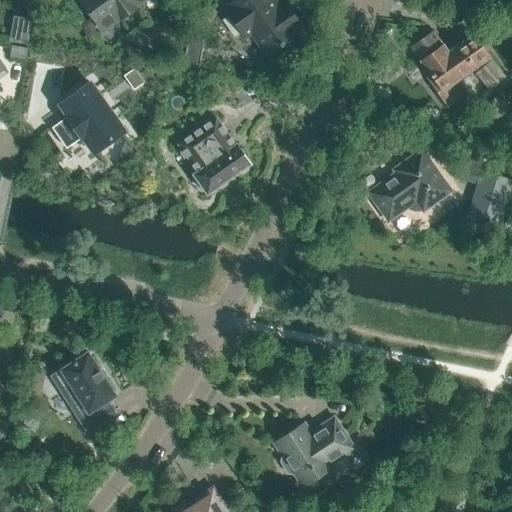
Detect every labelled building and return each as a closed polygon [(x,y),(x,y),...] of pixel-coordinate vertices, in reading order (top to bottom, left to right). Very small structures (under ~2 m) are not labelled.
[(80,0),(102,31),(119,18),(120,20),(138,8),(136,6),(144,0),(80,0)] [(298,35),(295,32),(302,27),(285,2),(278,7),(272,0),(237,0),(231,4),(233,8),(226,12),(244,37),(251,32),(268,56),(298,35)] [(427,79),(447,107),(460,98),(451,85),(476,68),(478,72),(477,73),(490,89),(504,78),(491,62),(489,63),(487,60),(490,58),(474,35),(448,53),(433,32),(411,48),(431,76),(427,79)] [(205,40),(190,37),(184,69),(199,71),(205,40)] [(10,57),(26,60),(28,48),(12,45),(10,57)] [(143,83),(134,69),(125,75),(134,89),(143,83)] [(69,116),(52,128),(66,148),(83,137),(94,153),(124,132),(90,85),(61,105),(69,116)] [(484,123),(494,137),(509,127),(499,112),(484,123)] [(181,154),(185,159),(189,159),(198,172),(194,175),(208,195),(209,194),(217,188),(221,189),(226,185),(227,181),(239,173),(243,174),(248,170),(249,166),(250,165),(251,164),(250,163),(250,164),(248,160),(248,156),(245,151),(241,150),(238,146),(237,144),(236,145),(233,148),(227,140),(229,138),(230,138),(230,137),(229,137),(217,119),(217,118),(216,119),(179,144),(178,145),(179,146),(182,150),(181,154)] [(370,194),(388,220),(406,207),(410,210),(414,212),(419,212),(423,210),(449,191),(421,152),(395,171),(398,174),(370,194)] [(458,162),(453,178),(476,185),(468,213),(500,223),(511,182),(511,179),(481,170),(458,162)] [(116,396),(88,352),(61,370),(51,377),(62,395),(87,432),(117,413),(109,400),(116,396)] [(16,427),(28,430),(33,411),(20,408),(16,427)] [(304,424),(275,443),(284,456),(282,458),(281,462),(289,474),(293,475),(295,473),(304,487),(332,468),(335,472),(340,473),(347,468),(348,463),(343,456),(354,449),(334,419),(311,435),(304,424)] [(0,420),(0,447),(3,448),(8,423),(0,420)] [(200,500),(197,502),(196,501),(178,511),(226,511),(213,490),(199,499),(200,500)] [(380,511),(373,502),(364,509),(366,511),(380,511)]
